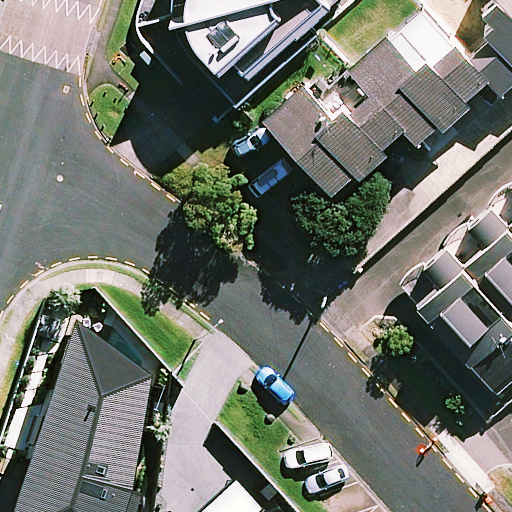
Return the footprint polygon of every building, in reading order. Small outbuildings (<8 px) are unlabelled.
[(142,0),(133,31),(180,80),(201,60),(238,102),(353,0),(142,0)] [(511,90),(511,0),(474,0),(501,30),(476,51),(431,0),(428,0),(356,63),(337,80),(327,68),(275,113),(339,187),(411,124),(424,139),(493,79),(507,95),(511,90)] [(422,299),(511,396),(511,215),(499,201),(476,223),(491,239),(473,255),(458,239),(432,263),(446,277),(422,299)] [(61,318),(0,498),(0,511),(127,511),(135,491),(121,485),(138,363),(61,318)] [(269,511),(237,478),(202,511),(269,511)]
